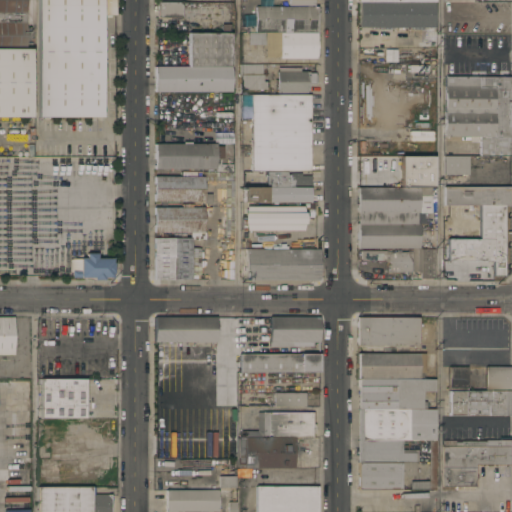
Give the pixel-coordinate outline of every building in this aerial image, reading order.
[(0,0),(25,0),(25,49),(0,49),(0,0)] [(36,0),(113,0),(113,15),(101,15),(101,118),(36,118),(36,0)] [(181,2),(181,18),(157,18),(157,2),(181,2)] [(433,2),(433,27),(359,27),(359,2),(433,2)] [(249,25),(254,25),(255,7),(316,7),(316,32),(248,33),(249,25)] [(197,19),(197,32),(183,33),(183,19),(197,19)] [(316,32),(316,59),(279,58),(279,57),(264,57),(265,45),(247,45),(247,33),(248,33),(316,32)] [(230,33),(231,91),(154,92),(153,67),(188,66),(188,34),(230,33)] [(31,49),(31,118),(0,118),(0,49),(25,49),(31,49)] [(384,50),(396,50),(396,62),(384,62),(384,50)] [(261,64),(261,75),(262,75),(262,82),(265,82),(265,90),(242,90),(242,80),(240,80),(240,64),(261,64)] [(408,73),(408,65),(427,65),(427,73),(408,73)] [(299,68),(299,71),(305,71),(305,73),(307,73),(314,73),(314,85),(306,85),(307,93),(276,93),(276,71),(277,71),(277,68),(299,68)] [(509,77),(509,157),(478,156),(479,137),(443,136),(444,77),(509,77)] [(309,95),(309,172),(250,171),(250,95),(309,95)] [(215,172),(215,169),(154,169),(154,144),(182,144),(182,142),(189,142),(189,138),(192,138),(192,136),(212,136),(212,138),(215,138),(215,146),(222,146),(222,158),(220,158),(220,161),(221,161),(221,162),(224,163),(224,164),(232,164),(232,172),(215,172)] [(467,156),(467,175),(443,175),(443,156),(467,156)] [(232,172),(232,181),(232,244),(222,244),(222,238),(224,238),(224,181),(203,181),(203,172),(215,172),(232,172)] [(266,172),(285,172),(285,175),(289,175),(289,173),(301,173),(301,176),(310,176),(310,187),(309,187),(266,187),(266,172)] [(203,177),(203,202),(153,202),(153,177),(203,177)] [(309,187),(309,202),(242,202),(242,187),(266,187),(309,187)] [(442,206),(442,187),(509,187),(509,206),(503,206),(472,206),(442,206)] [(430,188),(430,213),(415,213),(416,223),(417,223),(417,249),(356,249),(356,188),(430,188)] [(503,261),(505,261),(505,274),(503,274),(503,276),(481,276),(481,261),(446,261),(446,239),(478,239),(478,219),(472,219),(472,206),(503,206),(503,261)] [(203,208),(203,233),(153,233),(153,207),(203,208)] [(302,207),(305,219),(302,231),(245,231),(243,219),(245,207),(302,207)] [(191,238),(191,248),(199,248),(199,276),(190,276),(190,280),(153,280),(153,238),(191,238)] [(318,249),(318,280),(245,280),(245,249),(257,249),(257,244),(278,244),(278,249),(318,249)] [(385,251),(385,252),(410,252),(410,249),(434,249),(434,279),(419,279),(419,272),(389,272),(389,262),(384,262),(384,261),(359,261),(359,251),(385,251)] [(111,259),(111,263),(112,263),(112,273),(111,273),(111,278),(103,278),(103,280),(92,280),(92,278),(71,278),(71,272),(69,272),(69,260),(79,260),(79,259),(85,259),(85,254),(95,254),(95,259),(111,259)] [(0,317),(12,317),(12,355),(0,355),(0,317)] [(215,317),(215,343),(153,343),(153,317),(215,317)] [(318,317),(318,343),(292,342),(292,347),(268,347),(268,317),(318,317)] [(417,318),(417,346),(356,346),(356,318),(417,318)] [(356,379),(356,354),(424,353),(424,373),(432,373),(432,380),(356,379)] [(318,354),(318,372),(233,372),(233,360),(238,360),(238,354),(318,354)] [(447,367),(509,367),(509,392),(447,393),(447,367)] [(39,379),(84,379),(84,419),(66,419),(39,419),(39,379)] [(433,380),(433,392),(422,392),(422,402),(425,402),(425,410),(357,410),(356,379),(432,380),(433,380)] [(234,390),(234,400),(222,400),(222,390),(234,390)] [(509,392),(509,415),(447,415),(447,393),(509,392)] [(304,393),(304,407),(273,407),(273,393),(304,393)] [(434,410),(434,440),(427,440),(401,440),(357,440),(357,410),(425,410),(434,410)] [(239,437),(239,431),(256,431),(256,412),(313,412),(313,437),(293,437),(239,437)] [(66,419),(66,429),(41,429),(41,437),(36,437),(36,419),(39,419),(66,419)] [(293,445),(304,445),(304,461),(293,461),(293,468),(237,468),(237,437),(239,437),(293,437),(293,445)] [(498,440),(498,437),(509,437),(510,437),(511,438),(511,439),(511,465),(475,465),(475,475),(476,475),(477,476),(477,478),(476,479),(475,480),(475,488),(440,487),(441,446),(442,446),(442,441),(498,440)] [(401,450),(416,450),(416,463),(414,463),(357,463),(357,440),(401,440),(401,450)] [(434,440),(435,490),(409,490),(409,482),(428,481),(427,440),(434,440)] [(6,470),(0,470),(0,456),(30,457),(30,470),(25,470),(26,501),(6,501),(6,470)] [(38,457),(50,457),(50,484),(38,484),(38,457)] [(414,476),(400,476),(400,489),(357,490),(357,463),(414,463),(414,476)] [(234,476),(235,488),(218,488),(217,476),(234,476)] [(93,487),(93,495),(109,495),(109,511),(36,511),(37,487),(93,487)] [(316,487),(316,497),(318,497),(318,511),(255,511),(255,487),(316,487)] [(217,490),(217,511),(165,511),(165,490),(217,490)] [(236,502),(236,511),(226,511),(226,502),(236,502)]
